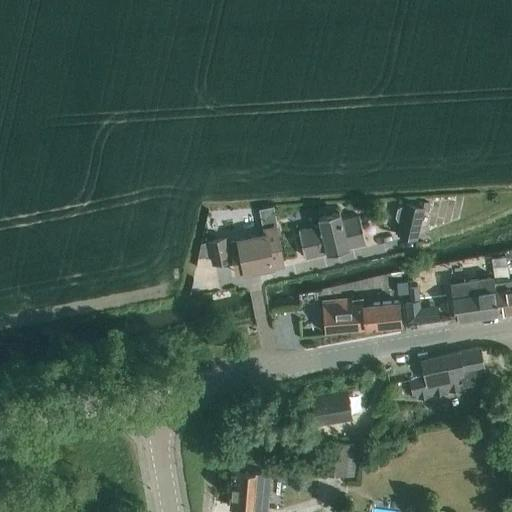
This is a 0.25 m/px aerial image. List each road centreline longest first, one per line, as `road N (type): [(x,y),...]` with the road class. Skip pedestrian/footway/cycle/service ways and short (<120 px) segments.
road 1 (unclassified): [(162,421),(176,398),(209,383),(511,326)]
road 2 (track): [(50,311),(64,360),(194,360),(262,373)]
road 3 (unclassified): [(0,424),(102,404),(162,421)]
